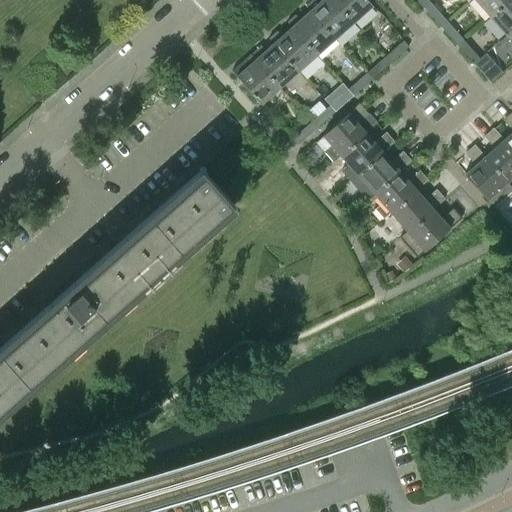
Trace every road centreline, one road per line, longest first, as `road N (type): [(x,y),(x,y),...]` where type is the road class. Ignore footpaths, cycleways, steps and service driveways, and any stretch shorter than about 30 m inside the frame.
road 1 (residential): [(37,143),(198,0)]
road 2 (residential): [(92,204),(206,104)]
road 3 (residential): [(435,45),(391,86),(434,135)]
road 4 (residential): [(0,284),(92,204)]
